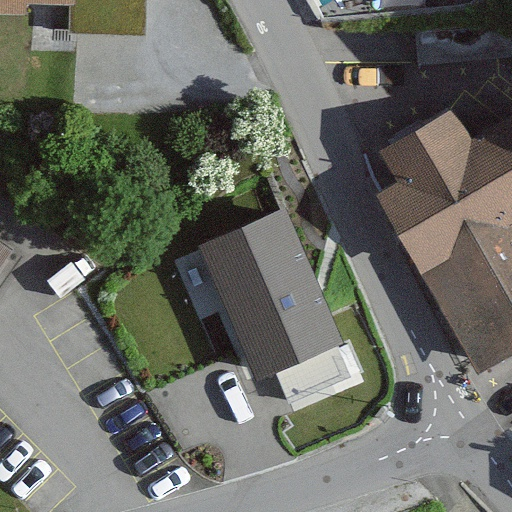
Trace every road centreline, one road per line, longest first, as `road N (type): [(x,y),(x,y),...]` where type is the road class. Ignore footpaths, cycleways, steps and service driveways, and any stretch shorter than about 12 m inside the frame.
road 1 (residential): [(459,440),(264,0)]
road 2 (residential): [(459,440),(220,511)]
